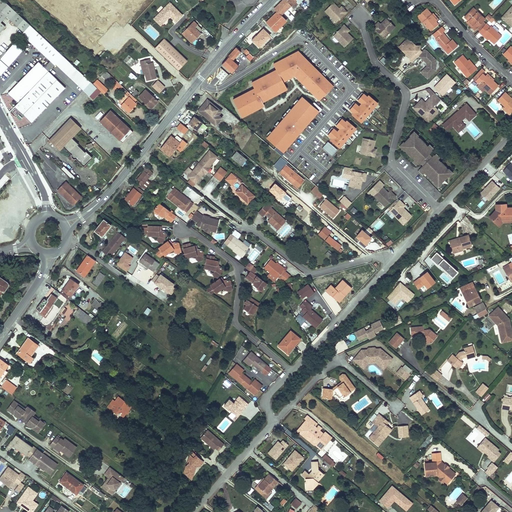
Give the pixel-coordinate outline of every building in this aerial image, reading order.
[(0,0),(0,10),(1,11),(6,16),(24,32),(30,25),(3,0),(0,0)] [(272,18),(268,23),(276,31),(286,20),(280,14),(282,12),(291,5),(289,3),(285,0),(282,0),(282,1),(275,7),(274,8),(277,11),(271,17),(272,18)] [(176,22),(183,15),(169,2),(157,16),(164,23),(170,16),(176,22)] [(339,9),(333,3),(325,11),(336,23),(346,12),(343,9),(341,11),(339,9)] [(473,7),(464,17),(468,21),(473,25),(471,27),(475,30),(485,19),(473,7)] [(426,8),(417,16),(427,28),(428,28),(431,31),(438,25),(435,22),(436,21),(431,14),(426,8)] [(320,15),(315,19),(321,25),(329,17),(324,11),(320,15)] [(164,23),(157,16),(154,19),(161,25),(164,23)] [(378,27),(376,25),(373,28),(384,38),(395,27),(386,18),(380,24),(378,27)] [(194,21),(189,27),(197,34),(200,32),(202,29),(194,21)] [(486,24),(478,32),(482,35),(483,34),(489,39),(494,44),(501,36),(491,27),(490,27),(486,24)] [(50,43),(41,35),(30,25),(24,32),(22,34),(51,61),(55,65),(60,60),(63,56),(59,52),(52,46),(50,43)] [(189,27),(183,33),(193,42),(197,37),(196,36),(197,34),(189,27)] [(441,27),(433,34),(436,37),(435,38),(435,39),(447,54),(457,46),(452,40),(450,41),(449,42),(444,36),(445,35),(443,33),(444,31),(441,27)] [(258,36),(254,40),(260,46),(270,35),(263,29),(257,35),(258,36)] [(408,37),(399,46),(403,50),(406,50),(408,53),(407,54),(411,58),(410,59),(413,62),(423,52),(420,49),(420,45),(416,46),(408,37)] [(155,47),(157,49),(166,40),(164,38),(155,47)] [(166,40),(157,49),(178,70),(187,61),(166,40)] [(0,74),(1,75),(18,56),(24,50),(15,42),(0,58),(0,74)] [(227,58),(222,63),(233,73),(239,65),(233,60),(241,51),(240,49),(237,46),(235,49),(227,58)] [(454,62),(467,78),(477,70),(473,66),(472,67),(467,61),(462,55),(454,62)] [(74,66),(63,56),(60,60),(56,64),(84,90),(91,82),(83,75),(74,66)] [(157,78),(153,62),(151,62),(150,58),(140,61),(141,65),(143,64),(145,73),(147,80),(157,78)] [(333,60),(338,65),(335,68),(352,84),(357,79),(335,58),(333,60)] [(254,72),(248,76),(257,90),(263,85),(262,84),(272,78),(279,72),(276,67),(275,67),(270,59),(256,68),(257,70),(254,72)] [(55,65),(51,61),(45,67),(49,71),(51,69),(55,65)] [(8,94),(18,103),(49,71),(45,67),(39,62),(8,94)] [(215,74),(222,79),(227,73),(220,67),(215,74)] [(481,69),(473,78),(479,83),(485,89),(490,94),(498,86),(492,81),(485,75),(485,76),(482,74),(484,72),(481,69)] [(32,123),(58,96),(66,88),(49,71),(18,103),(15,107),(32,123)] [(112,77),(106,71),(102,75),(108,81),(112,77)] [(272,78),(263,85),(265,88),(282,77),(280,73),(272,78)] [(447,74),(441,80),(442,81),(438,85),(437,84),(434,87),(442,95),(455,82),(447,74)] [(92,81),(91,82),(98,88),(103,94),(107,89),(96,79),(93,82),(92,81)] [(159,93),(165,87),(157,79),(151,85),(159,93)] [(116,80),(111,86),(117,92),(122,86),(116,80)] [(91,82),(84,90),(90,96),(98,88),(91,82)] [(146,90),(140,96),(152,108),(158,101),(146,90)] [(137,99),(128,91),(119,100),(119,103),(128,111),(134,105),(132,103),(134,101),(137,99)] [(361,123),(377,103),(363,91),(355,101),(347,111),(361,123)] [(504,92),(497,100),(504,106),(502,107),(510,114),(511,111),(511,102),(510,100),(511,99),(504,92)] [(436,100),(430,94),(426,98),(427,99),(425,102),(426,103),(425,103),(424,103),(423,103),(424,102),(423,101),(419,98),(411,106),(425,119),(430,113),(430,107),(433,104),(436,100)] [(282,154),(319,111),(301,96),(264,139),(282,154)] [(207,99),(203,104),(205,105),(200,112),(216,125),(222,118),(219,115),(221,111),(207,99)] [(447,119),(451,124),(457,131),(464,125),(459,120),(464,116),(468,120),(475,114),(466,103),(447,119)] [(433,104),(430,107),(430,113),(425,119),(426,120),(436,111),(435,107),(433,104)] [(111,110),(101,121),(120,140),(130,129),(111,110)] [(195,116),(192,120),(199,126),(202,122),(195,116)] [(340,148),(356,128),(342,117),(334,127),(333,126),(325,136),(340,148)] [(71,119),(50,141),(61,150),(64,148),(72,155),(72,157),(74,159),(77,159),(85,166),(93,158),(87,152),(86,153),(78,146),(79,145),(73,139),(82,129),(71,119)] [(199,126),(192,120),(189,123),(188,123),(186,126),(192,131),(194,128),(196,129),(199,126)] [(438,127),(432,121),(427,127),(432,132),(438,127)] [(187,128),(181,123),(177,127),(184,132),(187,128)] [(130,129),(120,140),(123,143),(133,132),(130,129)] [(170,156),(176,147),(181,151),(185,147),(180,143),(183,139),(177,134),(173,140),(169,138),(160,149),(170,156)] [(427,146),(418,136),(416,134),(414,136),(411,136),(411,137),(405,142),(404,143),(403,146),(402,148),(404,150),(414,159),(418,164),(420,163),(422,166),(420,168),(420,169),(424,173),(434,183),(436,185),(438,183),(440,183),(441,182),(447,177),(448,176),(448,173),(450,172),(448,169),(438,160),(434,155),(433,155),(432,156),(429,154),(432,151),(432,150),(427,146)] [(373,149),(375,141),(363,138),(359,154),(374,157),(375,153),(372,152),(373,149)] [(322,147),(332,156),(337,150),(328,141),(322,147)] [(328,169),(336,160),(322,148),(314,158),(328,169)] [(217,157),(209,150),(188,177),(190,179),(196,183),(204,173),(205,174),(210,168),(209,167),(217,157)] [(236,151),(234,154),(238,158),(244,163),(247,159),(236,151)] [(238,158),(234,154),(231,157),(241,166),(244,163),(238,158)] [(276,162),(283,168),(285,165),(287,162),(281,157),(276,162)] [(502,171),(511,180),(511,163),(511,162),(502,171)] [(285,165),(283,168),(280,171),(282,173),(280,176),(291,185),(292,184),(297,188),(304,180),(296,174),(293,171),(291,169),(286,165),(285,165)] [(65,166),(62,168),(73,180),(76,178),(65,166)] [(220,166),(212,176),(219,181),(227,172),(220,166)] [(136,185),(142,190),(143,191),(150,182),(145,179),(151,171),(145,167),(136,179),(139,182),(136,185)] [(314,176),(321,179),(323,174),(316,171),(314,176)] [(366,174),(352,171),(349,186),(361,189),(362,181),(363,177),(366,178),(366,174)] [(232,174),(227,179),(232,184),(237,179),(232,174)] [(196,183),(190,179),(187,182),(193,187),(196,183)] [(488,201),(500,188),(491,180),(479,193),(488,201)] [(66,182),(58,190),(74,206),(82,197),(66,182)] [(125,199),(130,202),(132,204),(143,191),(136,185),(125,199)] [(242,185),(236,192),(248,203),(254,196),(242,185)] [(318,188),(315,185),(311,191),(316,196),(320,198),(324,193),(318,188)] [(391,195),(388,193),(382,187),(374,195),(385,207),(396,196),(393,193),(391,195)] [(174,188),(172,190),(169,188),(165,193),(168,195),(167,198),(183,210),(190,201),(174,188)] [(132,204),(130,202),(128,204),(130,206),(135,206),(146,193),(143,191),(132,204)] [(337,202),(345,209),(351,203),(344,195),(337,202)] [(319,206),(324,210),(325,209),(327,211),(326,212),(333,218),(339,210),(326,199),(319,206)] [(403,203),(400,200),(389,211),(401,222),(409,213),(403,207),(401,205),(403,203)] [(192,202),(190,201),(183,210),(185,212),(192,202)] [(267,202),(259,212),(263,216),(265,213),(268,216),(270,219),(268,220),(278,229),(285,221),(270,208),(272,206),(267,202)] [(176,216),(159,203),(153,211),(162,217),(163,216),(171,222),(176,216)] [(489,218),(496,224),(501,219),(511,219),(511,208),(506,208),(502,208),(501,205),(496,205),(496,211),(489,218)] [(201,217),(196,212),(191,218),(197,222),(201,217)] [(203,215),(202,217),(201,217),(197,222),(196,224),(197,225),(200,226),(200,227),(205,229),(205,227),(210,229),(210,230),(215,232),(218,220),(207,216),(207,215),(203,214),(203,215)] [(103,220),(94,231),(101,236),(111,225),(103,220)] [(161,231),(161,226),(147,226),(147,228),(141,228),(143,234),(147,234),(147,236),(153,236),(153,234),(158,236),(157,240),(159,243),(162,243),(166,234),(163,231),(161,231)] [(323,228),(317,234),(321,237),(330,245),(333,247),(337,251),(341,246),(337,243),(332,238),(329,235),(330,234),(329,233),(323,228)] [(121,229),(114,238),(115,240),(120,234),(122,230),(121,229)] [(355,237),(365,246),(372,238),(361,229),(355,237)] [(248,247),(230,233),(224,242),(233,249),(238,253),(238,254),(241,257),(248,247)] [(114,238),(103,252),(110,257),(125,238),(120,234),(115,240),(114,238)] [(459,240),(449,243),(453,254),(463,250),(463,248),(472,245),(468,235),(459,238),(459,240)] [(159,249),(154,253),(160,258),(163,255),(164,256),(169,253),(168,251),(174,249),(175,253),(178,253),(181,252),(178,243),(175,243),(173,244),(169,240),(159,248),(159,249)] [(196,245),(191,246),(190,243),(182,245),(186,258),(191,256),(192,255),(196,256),(196,259),(198,261),(202,260),(202,258),(204,252),(200,250),(198,250),(196,245)] [(253,262),(262,249),(257,245),(248,258),(253,262)] [(131,266),(129,264),(133,257),(125,251),(116,265),(126,272),(131,266)] [(452,278),(458,272),(435,251),(426,262),(431,267),(435,263),(452,278)] [(145,253),(139,261),(153,271),(159,264),(145,253)] [(207,254),(202,269),(208,269),(210,268),(214,271),(213,274),(213,276),(217,278),(222,270),(221,267),(217,266),(218,261),(213,259),(214,256),(207,254)] [(91,257),(88,256),(77,271),(84,277),(96,261),(94,260),(91,257)] [(280,266),(275,263),(270,258),(263,267),(269,272),(276,278),(277,276),(283,269),(284,268),(280,265),(280,266)] [(252,265),(247,261),(243,266),(246,269),(249,270),(252,265)] [(427,289),(435,282),(426,271),(419,263),(409,270),(414,277),(417,275),(415,273),(418,271),(421,275),(412,282),(418,289),(423,285),(427,289)] [(252,265),(249,270),(250,271),(252,273),(254,274),(257,270),(252,265)] [(289,275),(283,269),(277,276),(282,280),(289,275)] [(267,284),(255,275),(254,274),(252,273),(250,271),(246,277),(253,284),(261,291),(267,284)] [(100,272),(92,283),(97,287),(105,276),(100,272)] [(174,285),(157,272),(150,281),(167,294),(174,285)] [(276,278),(269,272),(266,276),(273,282),(276,278)] [(210,287),(205,290),(211,295),(214,292),(216,294),(220,290),(220,288),(225,287),(225,290),(229,291),(231,289),(230,281),(227,280),(224,282),(220,278),(210,285),(210,287)] [(61,289),(58,293),(66,299),(68,300),(79,286),(71,280),(63,291),(61,289)] [(330,294),(336,300),(342,293),(345,295),(351,288),(343,280),(335,288),(331,285),(325,291),(330,295),(330,294)] [(393,291),(393,290),(386,297),(394,304),(400,297),(407,302),(413,294),(399,282),(395,288),(395,289),(393,291)] [(472,282),(460,288),(469,306),(481,301),(472,282)] [(297,292),(302,299),(306,296),(312,291),(308,284),(297,292)] [(277,286),(281,293),(286,292),(286,290),(285,285),(281,286),(277,286)] [(39,324),(46,328),(50,321),(53,323),(69,301),(68,300),(66,299),(58,293),(56,291),(55,290),(47,300),(46,299),(45,299),(44,299),(36,310),(45,316),(39,324)] [(342,293),(336,300),(338,302),(345,295),(342,293)] [(243,308),(253,314),(260,303),(249,296),(244,304),(245,305),(243,308)] [(401,298),(395,304),(399,308),(405,301),(401,298)] [(299,314),(302,317),(303,316),(309,321),(315,327),(322,320),(310,309),(312,306),(305,300),(300,306),(303,309),(299,314)] [(482,302),(473,307),(477,313),(485,308),(482,302)] [(501,343),(511,340),(511,330),(510,320),(498,308),(488,317),(498,326),(501,343)] [(94,320),(79,309),(74,315),(89,326),(93,321),(94,320)] [(383,328),(379,320),(370,324),(372,328),(366,331),(364,327),(354,332),(358,340),(369,335),(368,335),(375,332),(383,328)] [(423,326),(414,327),(415,336),(424,335),(424,343),(431,343),(435,337),(431,334),(433,332),(429,329),(423,330),(423,326)] [(278,345),(286,352),(291,346),(290,346),(292,344),(294,346),(299,339),(291,332),(286,338),(284,337),(278,345)] [(397,332),(391,339),(398,346),(404,338),(397,332)] [(21,349),(17,353),(27,360),(30,356),(38,345),(29,338),(22,347),(23,348),(22,350),(21,349)] [(398,346),(391,339),(388,342),(396,348),(398,346)] [(450,357),(447,360),(453,366),(455,364),(457,365),(459,367),(463,363),(460,360),(463,358),(466,357),(467,359),(475,356),(472,345),(463,348),(464,351),(458,352),(455,356),(452,359),(450,357)] [(366,349),(361,350),(353,360),(361,367),(367,361),(377,360),(380,357),(388,364),(392,359),(380,348),(376,349),(375,350),(368,351),(366,349)] [(250,351),(245,357),(258,368),(261,371),(266,375),(271,369),(266,365),(250,351)] [(258,368),(245,357),(243,360),(249,365),(251,363),(261,371),(258,368)] [(361,367),(363,368),(367,364),(376,363),(383,369),(388,364),(380,357),(377,360),(367,361),(361,367)] [(0,359),(0,377),(8,365),(0,359)] [(240,372),(242,369),(236,364),(228,373),(255,395),(262,385),(256,380),(254,383),(252,381),(242,373),(240,372)] [(412,370),(405,364),(402,367),(408,373),(409,373),(412,370)] [(401,367),(396,373),(404,380),(409,374),(409,373),(408,373),(401,367)] [(437,381),(442,375),(435,369),(430,376),(437,381)] [(5,390),(6,391),(12,395),(17,388),(11,384),(15,378),(18,373),(13,370),(1,387),(5,390)] [(333,388),(324,388),(323,398),(332,399),(332,396),(336,393),(340,398),(344,394),(345,396),(356,388),(345,374),(343,374),(340,376),(340,378),(343,381),(341,383),(341,385),(338,386),(336,386),(333,388)] [(227,379),(222,384),(227,388),(231,383),(227,379)] [(482,383),(475,391),(481,397),(488,388),(482,383)] [(419,391),(412,395),(416,400),(413,402),(422,415),(429,410),(421,398),(423,396),(419,391)] [(111,409),(110,410),(114,412),(114,413),(116,411),(117,412),(118,415),(120,415),(123,417),(126,413),(128,413),(129,412),(128,409),(131,406),(127,403),(125,404),(123,402),(122,400),(118,396),(113,403),(113,404),(114,405),(111,409)] [(239,397),(233,403),(229,400),(224,406),(228,409),(235,416),(243,406),(244,408),(248,404),(239,397)] [(35,412),(28,407),(25,411),(19,407),(20,405),(14,401),(7,410),(19,418),(22,415),(29,421),(27,424),(38,433),(45,424),(39,419),(38,420),(32,416),(35,412)] [(243,406),(235,416),(232,419),(233,421),(244,408),(243,406)] [(382,422),(385,419),(379,414),(372,422),(378,427),(369,438),(378,446),(385,438),(383,436),(389,428),(386,425),(382,422)] [(22,415),(19,418),(27,424),(29,421),(22,415)] [(306,419),(301,425),(303,426),(304,427),(309,422),(311,424),(313,421),(314,422),(307,416),(305,418),(306,419)] [(304,427),(303,426),(299,431),(304,435),(305,434),(308,437),(306,439),(314,445),(315,445),(321,450),(331,437),(325,432),(323,434),(314,426),(316,424),(314,422),(313,421),(311,424),(309,422),(304,427)] [(9,430),(6,433),(10,436),(15,430),(9,425),(7,429),(9,430)] [(301,425),(296,431),(306,439),(308,437),(305,434),(304,435),(299,431),(303,426),(301,425)] [(398,426),(399,437),(408,436),(407,425),(398,426)] [(476,430),(487,435),(489,431),(478,426),(476,430)] [(389,428),(383,436),(385,438),(391,430),(389,428)] [(224,444),(207,429),(200,438),(205,442),(205,441),(207,442),(206,443),(214,449),(215,448),(218,451),(224,444)] [(16,436),(11,442),(15,444),(14,445),(21,451),(26,455),(27,454),(30,457),(29,459),(39,466),(40,465),(45,469),(44,469),(51,474),(58,464),(33,446),(32,447),(16,436)] [(66,443),(63,440),(60,438),(58,440),(55,438),(50,445),(53,447),(55,446),(61,450),(70,457),(77,447),(67,441),(66,443)] [(485,438),(478,446),(485,452),(488,455),(487,456),(493,461),(500,454),(497,451),(499,449),(485,438)] [(275,460),(289,445),(283,439),(280,442),(278,441),(267,452),(275,460)] [(291,471),(304,458),(295,449),(282,463),(291,471)] [(441,462),(440,453),(432,453),(433,462),(425,463),(426,476),(437,475),(440,477),(444,481),(445,482),(448,478),(450,478),(451,479),(455,474),(448,468),(446,470),(443,467),(445,465),(441,462)] [(325,454),(322,458),(324,460),(330,465),(333,461),(325,454)] [(193,458),(190,455),(184,472),(189,477),(190,476),(193,467),(196,463),(199,466),(203,461),(196,455),(193,458)] [(306,489),(313,489),(313,484),(317,478),(319,480),(324,474),(318,469),(318,462),(311,462),(311,474),(310,475),(305,471),(301,475),(305,478),(305,481),(304,482),(305,483),(306,483),(306,489)] [(490,476),(497,467),(491,462),(484,471),(490,476)] [(193,467),(190,476),(199,466),(196,463),(193,467)] [(25,475),(21,472),(19,475),(8,467),(0,477),(0,480),(9,486),(10,485),(11,486),(15,480),(19,484),(25,475)] [(116,472),(112,469),(107,476),(111,479),(113,481),(111,483),(112,484),(110,487),(109,486),(106,491),(114,496),(118,492),(116,491),(121,484),(123,485),(127,480),(116,472)] [(66,473),(60,481),(65,485),(65,486),(76,494),(83,485),(66,473)] [(258,485),(255,488),(264,497),(270,490),(278,481),(270,474),(265,479),(259,486),(258,485)] [(113,481),(111,479),(104,489),(106,491),(109,486),(110,487),(112,484),(111,483),(113,481)] [(406,511),(413,503),(391,485),(378,501),(388,508),(394,501),(406,511)] [(38,493),(28,487),(17,503),(21,506),(22,504),(24,506),(23,507),(29,511),(31,511),(36,507),(32,505),(32,501),(32,500),(38,493)] [(461,505),(467,498),(462,493),(456,501),(461,505)] [(296,509),(301,503),(296,498),(290,503),(296,509)] [(493,511),(498,506),(490,500),(480,511),(493,511)]
